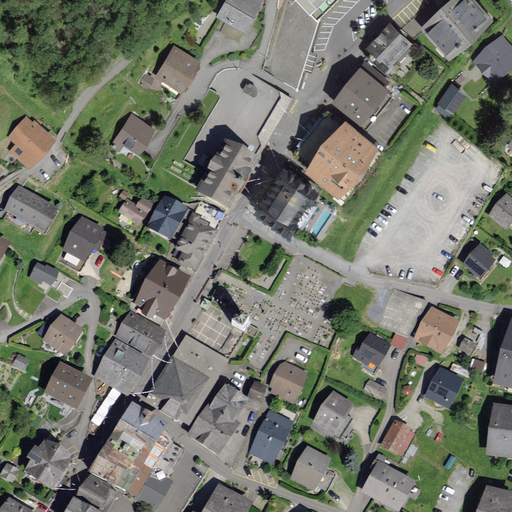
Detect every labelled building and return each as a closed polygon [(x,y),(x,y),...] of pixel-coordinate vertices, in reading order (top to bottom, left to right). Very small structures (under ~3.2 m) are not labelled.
[(262,0),(225,0),(218,17),(248,31),(262,0)] [(306,57),(318,19),(296,0),(286,0),(264,67),(297,87),(306,57)] [(336,0),(296,0),(318,19),(336,0)] [(495,20),(475,0),(451,0),(421,30),(452,62),(495,20)] [(413,44),(390,23),(366,49),(389,70),(413,44)] [(511,46),(502,36),(499,38),(473,63),(493,85),(511,67),(511,46)] [(202,62),(173,46),(156,76),(184,92),(202,62)] [(390,92),(359,68),(332,103),(363,127),(390,92)] [(468,94),(451,84),(438,104),(455,114),(468,94)] [(157,132),(131,115),(110,147),(120,154),(125,146),(141,156),(157,132)] [(33,122),(26,117),(8,137),(16,144),(9,151),(28,168),(55,139),(34,120),(33,122)] [(344,123),(309,172),(341,198),(377,148),(344,123)] [(229,215),(259,164),(223,143),(194,194),(229,215)] [(282,172),(256,212),(296,237),(322,197),(282,172)] [(57,208),(20,187),(7,209),(44,230),(57,208)] [(511,230),(511,201),(506,197),(488,218),(508,235),(511,230)] [(138,206),(127,199),(119,212),(140,226),(154,205),(143,198),(138,206)] [(189,211),(163,198),(147,230),(173,243),(189,211)] [(203,217),(194,213),(171,256),(199,272),(220,233),(210,227),(211,225),(201,220),(203,217)] [(106,231),(81,218),(62,254),(86,266),(106,231)] [(0,266),(12,246),(0,238),(0,266)] [(499,262),(482,245),(463,265),(480,281),(499,262)] [(46,269),(37,264),(29,279),(42,286),(43,283),(52,288),(60,273),(47,266),(46,269)] [(191,282),(159,265),(134,309),(146,315),(144,317),(156,324),(159,321),(167,325),(191,282)] [(462,325),(432,310),(415,342),(445,358),(462,325)] [(170,334),(131,313),(116,339),(155,361),(170,334)] [(250,321),(238,314),(232,325),(244,331),(250,321)] [(84,334),(61,318),(44,343),(66,359),(84,334)] [(511,321),(492,385),(511,391),(511,321)] [(403,348),(407,337),(395,333),(391,344),(403,348)] [(392,348),(370,334),(362,347),(358,345),(351,358),(368,368),(370,364),(379,369),(392,348)] [(201,345),(186,336),(149,399),(189,423),(227,360),(219,356),(201,345)] [(472,353),(477,343),(465,338),(461,348),(472,353)] [(151,362),(115,341),(95,374),(131,395),(151,362)] [(30,362),(18,355),(13,365),(24,371),(30,362)] [(309,375),(283,362),(270,388),(273,390),(271,394),(293,405),(309,375)] [(90,381),(60,365),(44,396),(74,412),(90,381)] [(465,383),(439,369),(424,398),(450,412),(465,383)] [(387,390),(369,381),(363,391),(382,400),(387,390)] [(267,390),(253,383),(247,394),(261,401),(267,390)] [(252,403),(227,386),(211,409),(208,407),(189,434),(222,457),(241,431),(235,427),(252,403)] [(355,408),(333,394),(313,426),(335,440),(355,408)] [(511,409),(493,407),(486,457),(511,460),(511,409)] [(133,409),(92,479),(135,504),(176,434),(133,409)] [(294,425),(270,412),(248,452),(273,465),(294,425)] [(412,433),(395,424),(381,450),(398,459),(403,449),(406,451),(414,436),(411,435),(412,433)] [(75,463),(46,444),(39,453),(36,451),(27,464),(30,466),(24,476),(53,495),(75,463)] [(309,449),(307,448),(290,480),(316,493),(333,462),(309,449)] [(20,471),(6,463),(0,473),(0,477),(13,484),(20,471)] [(401,511),(417,485),(381,464),(363,495),(392,511),(401,511)] [(104,511),(114,494),(87,479),(76,499),(99,511),(104,511)] [(251,511),(254,508),(216,487),(202,511),(195,511),(193,511),(192,511),(251,511)] [(511,511),(511,493),(486,487),(476,511),(511,511)] [(27,511),(9,501),(1,511),(27,511)] [(88,511),(73,503),(67,511),(88,511)]
